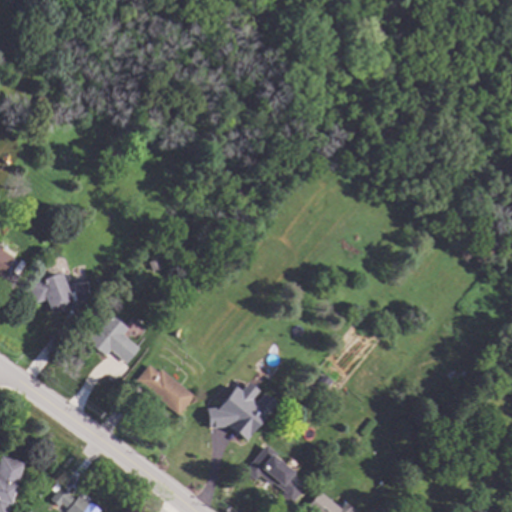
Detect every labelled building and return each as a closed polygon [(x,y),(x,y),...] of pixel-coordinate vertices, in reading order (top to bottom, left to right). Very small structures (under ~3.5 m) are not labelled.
[(44,98),(39,107),(33,103),(38,94),(44,98)] [(69,121),(61,121),(60,114),(68,113),(69,121)] [(198,169),(192,177),(186,173),(191,165),(198,169)] [(0,250),(9,257),(0,270),(0,250)] [(63,286),(70,282),(84,280),(86,297),(70,303),(71,305),(49,314),(43,299),(33,303),(26,283),(57,271),(63,286)] [(124,363),(107,350),(102,355),(83,341),(104,313),(124,329),(120,334),(137,347),(124,363)] [(155,372),(157,369),(191,395),(175,414),(132,381),(145,364),(155,372)] [(205,428),(223,426),(244,441),(272,403),(259,394),(254,402),(246,402),(255,390),(244,383),(237,391),(231,386),(216,408),(203,409),(205,428)] [(453,394),(446,401),(442,397),(448,390),(453,394)] [(274,453),(267,462),(291,480),(293,477),(303,485),(288,504),(277,495),(281,491),(269,482),(268,484),(256,475),(253,479),(242,471),(263,444),(274,453)] [(0,511),(0,455),(21,463),(5,511),(0,511)] [(67,494),(66,495),(72,500),(76,495),(85,503),(87,501),(98,510),(96,511),(65,511),(63,510),(64,508),(58,504),(56,507),(47,499),(58,486),(67,494)] [(337,508),(342,502),(350,509),(347,511),(306,511),(302,508),(316,491),(337,508)]
